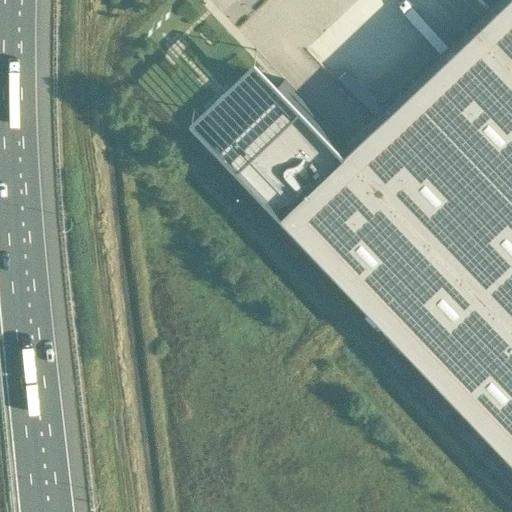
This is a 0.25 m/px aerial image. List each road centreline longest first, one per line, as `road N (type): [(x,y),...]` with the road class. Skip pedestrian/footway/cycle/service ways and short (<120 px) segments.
road 1 (track): [(83,0),(93,243),(133,511)]
road 2 (motorway): [(48,511),(16,183),(15,0)]
